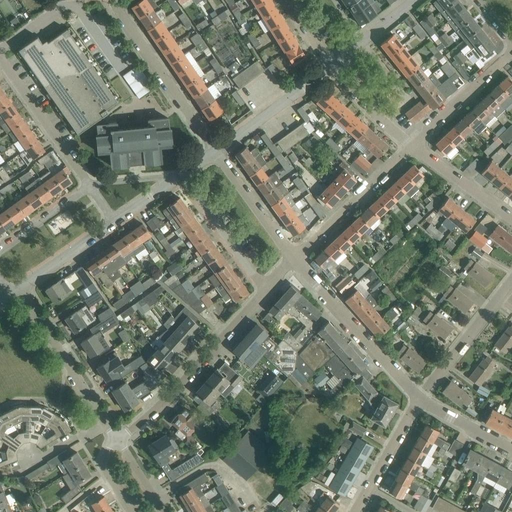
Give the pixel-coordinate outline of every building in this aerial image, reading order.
[(152,9),(150,6),(146,0),(141,0),(132,6),(139,18),(152,9)] [(277,9),(271,0),(265,0),(256,6),(263,18),(277,9)] [(347,6),(353,15),(374,1),(373,0),(356,0),(346,7),(347,7),(347,6)] [(455,0),(438,0),(445,8),(455,0)] [(464,9),(457,0),(455,0),(445,8),(453,18),(464,9)] [(374,1),(353,15),(359,24),(376,13),(370,4),(374,2),(374,1)] [(249,6),(239,11),(235,5),(230,8),(236,18),(241,15),(251,9),(249,6)] [(155,13),(152,9),(139,18),(147,29),(160,20),(160,21),(166,17),(160,9),(155,13)] [(228,9),(217,15),(221,21),(232,14),(228,9)] [(284,21),(277,9),(263,18),(271,29),(284,21)] [(453,18),(447,22),(455,31),(460,27),(472,18),(464,9),(453,18)] [(182,22),(187,19),(183,13),(179,16),(182,22)] [(424,19),(420,13),(415,17),(422,26),(434,16),(431,13),(424,19)] [(217,15),(217,16),(211,20),(214,25),(221,21),(217,15)] [(241,15),(236,18),(240,25),(245,22),(241,15)] [(438,21),(434,16),(422,26),(426,31),(430,37),(434,33),(436,32),(431,26),(438,21)] [(15,28),(20,24),(16,18),(10,22),(15,28)] [(479,27),(472,18),(460,27),(468,36),(476,30),(479,27)] [(187,19),(182,22),(187,28),(192,25),(187,19)] [(201,29),(208,25),(205,19),(198,23),(201,29)] [(160,21),(160,20),(147,29),(155,40),(168,32),(160,21)] [(291,33),(284,21),(271,29),(278,41),(291,33)] [(421,29),(416,24),(412,28),(416,33),(421,29)] [(476,30),(468,36),(463,40),(471,49),(487,37),(479,27),(476,30)] [(172,145),(170,128),(168,128),(167,118),(148,119),(149,126),(117,129),(116,123),(108,123),(103,116),(107,113),(105,110),(117,101),(65,29),(47,43),(45,41),(41,44),(36,37),(18,50),(77,135),(93,124),(98,131),(98,135),(96,135),(98,152),(110,151),(112,167),(129,165),(129,164),(144,162),(144,163),(161,162),(159,146),(172,145)] [(421,29),(416,33),(421,39),(426,35),(421,29)] [(176,43),(168,32),(155,40),(163,52),(176,43)] [(251,41),(256,38),(252,32),(247,35),(251,41)] [(434,33),(430,37),(435,42),(439,39),(441,42),(449,36),(445,32),(438,38),(434,33)] [(197,33),(190,38),(196,46),(198,45),(198,44),(203,41),(197,33)] [(299,44),(291,33),(278,41),(285,53),(299,44)] [(401,45),(399,42),(393,34),(381,44),(389,55),(401,45)] [(444,46),(453,39),(450,35),(449,36),(441,42),(444,46)] [(471,49),(465,54),(468,58),(472,55),(477,60),(479,58),(484,64),(496,53),(492,48),(494,46),(487,37),(471,49)] [(256,38),(251,41),(255,47),(260,44),(256,38)] [(198,44),(198,45),(202,51),(207,48),(203,41),(198,44)] [(183,54),(176,43),(163,52),(171,63),(183,54)] [(285,53),(292,64),(306,56),(299,44),(285,53)] [(410,56),(401,45),(389,55),(398,66),(410,56)] [(434,55),(439,51),(434,45),(429,49),(434,55)] [(462,50),(453,57),(455,60),(452,62),(453,64),(456,61),(465,54),(462,50)] [(439,51),(434,55),(438,61),(443,56),(439,51)] [(191,66),(183,54),(171,63),(178,74),(191,66)] [(468,58),(465,54),(456,61),(459,65),(460,64),(468,58)] [(419,67),(410,56),(398,66),(407,76),(419,67)] [(213,67),(218,64),(214,58),(209,61),(213,67)] [(252,64),(257,70),(259,74),(264,70),(257,60),(257,61),(254,62),(252,64)] [(442,65),(441,66),(445,70),(450,66),(447,61),(442,65)] [(459,65),(456,61),(453,64),(466,81),(471,77),(460,64),(459,65)] [(237,68),(233,63),(229,67),(232,71),(237,68)] [(419,67),(407,76),(415,87),(427,77),(422,71),(427,67),(423,63),(419,67)] [(218,64),(213,67),(218,73),(223,70),(218,64)] [(252,64),(247,68),(254,77),(259,74),(257,70),(252,64)] [(276,79),(280,76),(271,64),(267,67),(276,79)] [(153,88),(138,65),(123,76),(139,98),(153,88)] [(199,77),(191,66),(178,74),(186,86),(199,77)] [(242,71),(246,77),(249,81),(254,77),(247,68),(242,71)] [(442,74),(438,69),(427,77),(415,87),(424,98),(440,84),(436,79),(442,74)] [(242,71),(237,75),(244,85),(249,81),(246,77),(242,71)] [(431,107),(433,109),(464,83),(458,75),(455,72),(451,76),(440,84),(424,98),(427,102),(431,107)] [(237,75),(232,79),(240,88),(244,85),(237,75)] [(511,80),(508,76),(499,85),(511,98),(511,80)] [(207,88),(199,77),(186,86),(194,97),(207,88)] [(511,102),(511,98),(499,85),(490,93),(505,109),(511,102)] [(214,100),(207,88),(194,97),(202,108),(214,100)] [(245,102),(236,90),(232,94),(240,105),(245,102)] [(336,99),(326,90),(316,102),(326,111),(336,99)] [(0,110),(11,103),(4,93),(0,96),(0,110)] [(505,109),(490,93),(481,102),(494,116),(496,117),(505,109)] [(337,120),(347,109),(336,99),(326,111),(337,120)] [(202,108),(210,120),(222,111),(214,100),(202,108)] [(413,123),(416,120),(427,111),(431,107),(427,102),(423,106),(419,102),(406,113),(413,123)] [(481,102),(471,110),(481,120),(480,120),(485,125),(494,116),(481,102)] [(17,112),(11,103),(0,110),(0,112),(6,120),(17,112)] [(309,118),(306,113),(301,107),(297,110),(305,121),(307,120),(309,118)] [(347,129),(357,118),(347,109),(337,120),(347,129)] [(481,120),(471,110),(462,119),(472,129),(477,134),(482,130),(477,124),(480,120),(481,120)] [(17,112),(6,120),(3,123),(9,132),(24,122),(17,112)] [(357,138),(367,127),(357,118),(347,129),(357,138)] [(472,129),(462,119),(453,127),(463,137),(472,129)] [(307,120),(305,121),(302,124),(309,133),(314,129),(307,120)] [(19,139),(31,131),(24,122),(9,132),(9,133),(13,130),(19,139)] [(309,133),(302,124),(297,127),(304,137),(309,133)] [(292,131),(292,132),(299,141),(304,137),(297,127),(292,131)] [(367,147),(378,136),(367,127),(357,138),(367,147)] [(463,137),(453,127),(444,136),(454,146),(463,137)] [(501,134),(505,138),(501,142),(504,145),(511,137),(511,135),(507,129),(501,134)] [(31,131),(19,139),(23,145),(19,147),(22,151),(26,148),(37,140),(31,131)] [(287,134),(287,135),(294,144),(299,141),(292,132),(292,131),(287,134)] [(265,142),(270,139),(265,133),(261,136),(265,142)] [(282,138),(282,139),(289,148),(294,144),(287,135),(287,134),(282,138)] [(378,157),(388,145),(378,136),(367,147),(364,151),(368,154),(371,151),(378,157)] [(444,136),(435,144),(445,154),(454,146),(444,136)] [(331,147),(335,142),(329,137),(325,142),(331,147)] [(282,138),(277,142),(284,151),(289,148),(282,139),(282,138)] [(271,141),(270,139),(265,142),(267,144),(276,156),(280,153),(271,141)] [(22,151),(19,153),(28,165),(33,158),(36,156),(45,150),(37,140),(26,148),(22,151)] [(489,146),(493,150),(498,145),(494,141),(489,146)] [(335,142),(331,147),(341,157),(345,152),(335,142)] [(493,150),(489,146),(483,151),(487,156),(493,150)] [(255,147),(249,152),(246,147),(235,155),(242,165),(259,153),(255,147)] [(50,151),(47,154),(50,158),(43,163),(43,164),(44,163),(47,168),(57,161),(50,151)] [(475,151),(470,156),(468,153),(464,155),(471,163),(474,167),(483,159),(475,151)] [(288,156),(293,162),(298,159),(293,152),(288,156)] [(260,167),(266,163),(259,153),(242,165),(249,175),(260,167)] [(283,166),(287,163),(280,153),(276,156),(283,166)] [(47,154),(42,157),(38,160),(41,165),(43,164),(43,163),(50,158),(47,154)] [(363,158),(360,155),(355,161),(359,165),(356,169),(361,174),(370,165),(363,158)] [(307,168),(312,162),(308,157),(302,163),(307,168)] [(359,165),(355,161),(354,160),(351,164),(356,169),(359,165)] [(491,161),(481,173),(487,178),(488,177),(491,180),(500,168),(491,161)] [(287,163),(283,166),(287,172),(292,169),(287,163)] [(474,167),(471,163),(466,168),(469,172),(474,167)] [(356,180),(351,175),(354,172),(347,165),(335,178),(347,189),(356,180)] [(423,175),(414,165),(405,173),(414,183),(423,175)] [(0,175),(5,182),(10,178),(2,166),(0,167),(0,175)] [(267,177),(260,167),(249,175),(257,185),(267,177)] [(499,188),(509,176),(500,168),(491,180),(494,182),(493,183),(499,188)] [(62,169),(53,176),(52,176),(61,189),(71,182),(62,169)] [(27,179),(32,176),(28,171),(24,175),(27,179)] [(49,171),(40,178),(43,183),(52,196),(61,189),(52,176),(53,176),(49,171)] [(282,182),(274,172),(267,177),(257,185),(264,195),(275,187),(282,182)] [(511,172),(509,176),(499,188),(505,193),(506,192),(509,195),(511,190),(511,172)] [(414,183),(405,173),(396,182),(405,192),(405,191),(410,197),(419,188),(414,183)] [(39,177),(35,181),(30,184),(42,203),(52,196),(43,183),(40,178),(39,177)] [(297,186),(302,183),(297,177),(292,180),(297,186)] [(347,189),(335,178),(327,187),(336,195),(339,198),(347,189)] [(264,195),(271,205),(282,197),(289,192),(282,182),(275,187),(264,195)] [(396,200),(401,205),(410,197),(405,191),(405,192),(396,182),(387,190),(396,200)] [(302,183),(297,186),(301,192),(306,189),(302,183)] [(42,203),(30,184),(25,187),(29,193),(24,197),(33,209),(42,203)] [(339,198),(336,195),(327,187),(316,198),(323,206),(326,202),(330,207),(339,198)] [(396,200),(387,190),(378,199),(387,209),(396,200)] [(282,197),(271,205),(279,215),(290,207),(295,203),(292,199),(293,198),(289,192),(282,197)] [(309,193),(304,196),(308,202),(313,198),(309,193)] [(435,205),(440,200),(433,193),(428,197),(435,205)] [(33,209),(24,197),(15,204),(24,216),(33,209)] [(428,198),(430,201),(425,206),(429,211),(435,205),(428,197),(428,198)] [(448,197),(446,200),(437,210),(447,217),(457,205),(448,197)] [(187,207),(180,198),(162,210),(169,220),(187,207)] [(378,199),(368,208),(377,218),(378,217),(387,209),(378,199)] [(295,203),(290,207),(279,215),(286,225),(297,217),(302,213),(295,203)] [(316,203),(312,206),(316,212),(320,208),(318,206),(316,203)] [(24,216),(15,204),(5,210),(14,223),(24,216)] [(456,225),(466,212),(457,205),(447,217),(456,225)] [(0,209),(0,222),(5,230),(14,223),(5,210),(3,207),(0,209)] [(176,229),(193,217),(187,207),(169,220),(176,229)] [(377,218),(368,208),(359,216),(373,230),(382,221),(378,217),(377,218)] [(465,233),(476,220),(466,212),(456,225),(465,233)] [(297,217),(286,225),(293,235),(304,227),(300,222),(305,218),(302,213),(297,217)] [(413,218),(417,222),(422,217),(418,213),(413,218)] [(157,228),(162,224),(155,215),(151,219),(154,223),(157,228)] [(373,230),(359,216),(351,224),(360,234),(364,239),(373,230)] [(188,235),(200,226),(193,217),(176,229),(175,230),(181,240),(188,235)] [(417,222),(413,218),(407,223),(411,228),(417,222)] [(481,235),(487,228),(480,222),(474,230),(475,231),(469,238),(480,247),(488,254),(492,248),(484,242),(486,239),(481,235)] [(142,224),(132,231),(140,242),(141,242),(151,235),(148,232),(142,224)] [(360,234),(351,224),(342,233),(351,243),(360,234)] [(432,235),(437,229),(430,224),(425,229),(432,235)] [(194,245),(207,236),(200,226),(188,235),(194,245)] [(511,253),(511,251),(511,236),(497,226),(490,236),(511,253)] [(432,235),(439,241),(444,235),(437,229),(432,235)] [(405,233),(404,234),(400,230),(394,235),(401,242),(408,236),(405,233)] [(140,242),(132,231),(123,237),(135,256),(145,249),(141,242),(140,242)] [(342,233),(333,241),(342,251),(351,243),(342,233)] [(401,242),(394,235),(389,240),(396,248),(401,242)] [(207,236),(194,245),(198,249),(194,252),(198,256),(214,245),(207,236)] [(135,256),(123,237),(113,244),(126,263),(135,256)] [(450,250),(455,245),(449,239),(444,245),(450,250)] [(323,250),(326,253),(333,260),(334,261),(337,265),(347,256),(342,251),(333,241),(323,250)] [(172,247),(168,242),(163,246),(166,250),(167,251),(172,247)] [(126,263),(113,244),(103,251),(116,269),(126,263)] [(208,263),(221,254),(214,245),(198,256),(196,257),(199,262),(204,259),(208,263)] [(432,246),(429,250),(436,256),(439,253),(432,246)] [(170,262),(177,257),(174,253),(175,251),(172,247),(167,251),(166,250),(163,253),(170,262)] [(377,252),(381,256),(386,251),(382,247),(377,252)] [(479,260),(483,253),(475,247),(470,254),(479,260)] [(158,256),(161,254),(157,248),(148,254),(155,263),(160,259),(158,256)] [(315,259),(317,262),(324,268),(322,270),(332,282),(337,278),(331,271),(337,265),(334,261),(333,260),(326,253),(323,250),(315,259)] [(116,269),(103,251),(94,257),(107,276),(116,269)] [(381,256),(377,252),(371,257),(375,262),(381,256)] [(227,264),(221,254),(208,263),(214,273),(222,267),(227,264)] [(95,279),(99,277),(106,288),(112,283),(107,276),(94,257),(85,264),(95,279)] [(474,264),(470,261),(466,266),(464,268),(468,272),(467,272),(477,280),(485,286),(493,276),(490,274),(485,270),(475,262),(474,264)] [(172,276),(174,274),(179,270),(174,263),(167,268),(172,276)] [(441,265),(441,266),(436,263),(432,269),(446,279),(451,272),(441,265)] [(227,264),(222,267),(214,273),(208,278),(215,287),(234,273),(227,264)] [(359,269),(363,274),(368,268),(364,264),(359,269)] [(88,287),(93,283),(81,266),(76,270),(88,287)] [(363,274),(359,269),(353,274),(358,279),(363,274)] [(154,283),(160,279),(163,274),(160,270),(150,277),(154,283)] [(222,296),(241,282),(234,273),(215,287),(218,292),(222,296)] [(167,286),(177,278),(174,274),(172,276),(163,282),(167,286)] [(354,281),(349,276),(337,288),(341,292),(354,281)] [(140,284),(144,290),(154,283),(150,277),(140,284)] [(63,278),(46,290),(54,302),(71,290),(63,278)] [(376,289),(381,284),(377,279),(372,284),(376,289)] [(236,301),(248,292),(241,282),(222,296),(225,301),(232,296),(236,301)] [(181,297),(187,292),(181,283),(172,289),(181,297)] [(144,290),(140,284),(133,289),(137,294),(144,290)] [(156,296),(165,289),(161,285),(152,291),(156,296)] [(287,309),(305,326),(295,338),(288,331),(281,338),(289,345),(296,352),(303,345),(302,344),(319,326),(314,322),(321,313),(291,286),(269,310),(278,319),(287,309)] [(356,306),(365,299),(354,286),(347,293),(349,296),(345,300),(353,309),(356,306)] [(386,296),(391,292),(386,286),(381,290),(386,296)] [(453,290),(449,286),(442,294),(464,312),(472,302),(464,296),(455,288),(453,290)] [(131,289),(121,296),(122,297),(126,302),(135,296),(131,289)] [(192,290),(187,293),(187,292),(181,297),(189,305),(198,299),(192,290)] [(84,300),(89,306),(102,298),(97,291),(84,300)] [(156,296),(152,291),(143,298),(147,302),(146,303),(149,306),(159,300),(156,296)] [(391,292),(386,296),(391,302),(396,298),(391,292)] [(373,308),(378,303),(370,294),(365,299),(356,306),(353,309),(361,318),(364,315),(373,308)] [(125,303),(121,298),(112,304),(116,309),(125,303)] [(147,302),(143,298),(138,301),(142,306),(146,303),(147,302)] [(207,307),(200,298),(198,299),(189,305),(198,313),(207,307)] [(75,312),(65,318),(75,332),(84,325),(85,327),(95,319),(85,305),(75,312)] [(129,315),(134,311),(131,306),(125,310),(129,315)] [(174,318),(176,321),(176,322),(192,336),(196,331),(200,327),(195,322),(198,318),(185,306),(174,318)] [(207,307),(198,313),(213,325),(218,320),(208,306),(207,307)] [(373,325),(381,317),(373,308),(364,315),(361,318),(369,328),(373,325)] [(416,318),(421,311),(417,308),(406,321),(415,327),(419,322),(416,318)] [(116,316),(119,321),(129,315),(125,310),(116,316)] [(422,320),(427,323),(426,324),(444,338),(452,328),(444,322),(434,314),(433,315),(429,312),(422,320)] [(120,322),(119,321),(116,316),(114,313),(90,329),(93,334),(81,342),(90,356),(98,351),(100,354),(111,347),(102,334),(120,322)] [(385,336),(392,330),(381,317),(373,325),(369,328),(378,337),(382,333),(385,336)] [(310,339),(299,354),(296,352),(294,369),(306,380),(324,364),(337,352),(347,343),(328,321),(321,328),(318,329),(317,331),(310,339)] [(164,326),(167,329),(170,334),(171,334),(184,345),(192,336),(176,322),(171,327),(168,324),(164,326)] [(280,369),(288,377),(294,369),(296,352),(289,345),(284,351),(266,334),(267,333),(257,324),(233,350),(240,357),(249,365),(265,348),(270,352),(266,358),(280,369)] [(403,336),(410,329),(405,324),(398,331),(403,336)] [(511,325),(510,328),(509,327),(495,344),(503,351),(505,352),(511,342),(511,325)] [(171,334),(170,334),(167,329),(158,336),(163,343),(176,354),(184,345),(171,334)] [(155,343),(152,346),(156,351),(168,362),(176,354),(163,343),(159,347),(155,343)] [(367,364),(347,343),(337,352),(324,364),(340,380),(324,395),(328,399),(350,379),(364,367),(367,364)] [(401,358),(418,371),(425,361),(417,355),(408,348),(407,349),(403,345),(399,351),(403,355),(401,358)] [(168,362),(156,351),(149,359),(161,371),(168,362)] [(106,380),(116,374),(112,368),(120,362),(116,355),(108,361),(98,367),(106,380)] [(487,357),(484,361),(482,360),(469,377),(478,385),(492,368),(496,363),(487,357)] [(136,368),(139,366),(136,360),(125,367),(129,373),(136,368)] [(145,362),(139,366),(136,368),(144,381),(135,386),(132,382),(129,381),(125,383),(113,390),(125,410),(128,407),(129,408),(131,407),(130,406),(137,401),(136,399),(159,384),(145,362)] [(242,378),(225,362),(217,371),(216,369),(206,381),(219,392),(218,392),(221,395),(224,398),(242,378)] [(364,367),(350,379),(354,384),(368,399),(376,391),(366,380),(372,375),(364,367)] [(267,378),(256,390),(260,393),(268,400),(269,399),(277,389),(284,381),(273,371),(267,378)] [(196,392),(200,395),(203,399),(198,404),(209,414),(215,408),(217,409),(219,408),(220,405),(219,403),(213,398),(218,392),(219,392),(206,381),(196,392)] [(443,392),(460,405),(462,402),(467,405),(471,399),(467,396),(468,395),(450,382),(443,392)] [(490,390),(480,385),(477,392),(486,397),(490,390)] [(370,401),(372,399),(379,403),(370,418),(384,426),(397,403),(383,395),(383,396),(376,392),(376,391),(368,399),(370,401)] [(260,393),(256,398),(264,404),(268,400),(260,393)] [(19,405),(17,406),(7,412),(14,425),(22,421),(26,421),(25,432),(19,434),(23,443),(30,442),(30,432),(30,406),(19,406),(19,405)] [(44,407),(42,406),(30,406),(30,432),(34,432),(34,421),(39,421),(46,425),(53,412),(44,407)] [(488,407),(484,415),(487,417),(484,423),(495,429),(503,415),(496,411),(492,409),(488,407)] [(181,413),(177,413),(170,421),(178,429),(174,433),(189,447),(191,448),(196,443),(194,439),(191,436),(194,431),(194,424),(197,420),(192,415),(185,409),(181,413)] [(511,414),(505,411),(503,415),(495,429),(506,434),(511,423),(511,414)] [(0,434),(11,442),(19,447),(23,443),(19,434),(13,438),(4,432),(7,428),(14,425),(7,412),(0,415),(0,434)] [(46,425),(53,430),(56,433),(46,439),(41,434),(36,443),(40,448),(71,429),(65,420),(65,419),(64,418),(63,418),(53,412),(46,425)] [(346,422),(342,428),(347,431),(348,428),(363,437),(367,429),(353,421),(350,424),(346,422)] [(426,424),(420,435),(424,437),(425,438),(432,442),(441,447),(446,450),(450,444),(436,436),(438,431),(426,424)] [(267,456),(257,448),(261,443),(248,431),(223,459),(246,479),(267,456)] [(0,439),(8,445),(11,442),(0,434),(0,439)] [(151,449),(161,465),(166,461),(168,460),(165,455),(174,449),(168,440),(165,435),(148,445),(151,449)] [(432,442),(425,438),(424,437),(420,435),(414,446),(417,448),(426,453),(432,442)] [(340,444),(348,449),(352,443),(345,437),(340,444)] [(373,446),(364,441),(357,438),(350,450),(364,458),(367,453),(368,454),(373,446)] [(456,456),(463,444),(454,439),(447,451),(456,456)] [(431,464),(434,458),(426,453),(417,448),(414,446),(407,458),(411,460),(419,465),(428,469),(431,464)] [(446,450),(441,447),(436,456),(441,459),(446,450)] [(470,449),(468,454),(465,458),(462,463),(473,469),(480,455),(470,449)] [(362,463),(364,458),(350,450),(343,462),(358,471),(363,463),(362,463)] [(0,466),(18,460),(17,453),(6,452),(7,459),(0,461),(0,466)] [(63,460),(70,471),(83,463),(77,452),(69,457),(63,460)] [(47,461),(47,462),(50,467),(50,468),(61,461),(57,455),(47,461)] [(477,471),(477,478),(475,482),(471,491),(475,493),(479,484),(480,484),(485,475),(484,475),(492,461),(480,455),(473,469),(477,471)] [(413,475),(419,465),(411,460),(407,458),(401,468),(405,470),(413,475)] [(503,467),(492,461),(484,475),(485,475),(496,481),(503,467)] [(50,467),(47,462),(38,468),(40,472),(50,467)] [(170,481),(192,467),(190,465),(184,462),(172,470),(166,473),(170,481)] [(354,478),(358,471),(343,462),(336,474),(347,480),(350,482),(353,478),(354,478)] [(90,474),(83,463),(70,471),(64,475),(67,479),(73,476),(77,482),(90,474)] [(428,469),(434,473),(437,467),(431,464),(428,469)] [(508,487),(511,478),(511,471),(503,467),(496,481),(508,487)] [(405,470),(401,468),(395,480),(399,482),(407,487),(415,491),(421,494),(432,501),(438,489),(434,488),(431,494),(418,486),(419,485),(410,480),(413,475),(405,470)] [(455,482),(461,471),(454,468),(448,479),(455,482)] [(434,473),(428,469),(425,475),(431,478),(434,473)] [(204,473),(188,483),(191,488),(179,495),(185,505),(203,494),(198,486),(209,479),(204,473)] [(350,482),(347,480),(336,474),(329,487),(344,495),(349,488),(348,487),(350,482)] [(17,478),(20,486),(27,484),(24,476),(17,478)] [(399,482),(395,480),(388,491),(392,493),(397,496),(400,498),(407,487),(399,482)] [(0,482),(0,508),(9,504),(3,491),(0,482)] [(223,482),(218,485),(221,490),(217,492),(221,497),(229,492),(223,482)] [(480,496),(484,487),(480,484),(479,484),(475,493),(480,496)] [(67,493),(68,495),(71,498),(71,499),(81,491),(77,485),(76,485),(72,488),(67,493)] [(412,497),(418,499),(413,507),(421,511),(425,511),(432,501),(421,494),(415,491),(412,497)] [(235,502),(234,500),(229,492),(221,497),(227,507),(235,502)] [(328,496),(323,492),(315,501),(321,505),(320,506),(327,511),(332,511),(339,504),(331,498),(329,495),(328,496)] [(34,493),(32,499),(35,504),(40,506),(41,501),(39,495),(34,493)] [(189,511),(196,511),(209,504),(203,494),(185,505),(189,511)] [(104,496),(100,499),(91,504),(95,511),(100,511),(106,509),(110,506),(104,496)] [(285,497),(279,505),(285,509),(288,511),(289,511),(293,508),(291,501),(285,497)] [(438,511),(444,500),(438,497),(433,508),(438,511)] [(304,510),(304,509),(308,504),(303,500),(299,505),(304,510)] [(438,511),(440,511),(443,511),(449,503),(444,500),(438,511)] [(241,511),(235,502),(227,507),(229,511),(241,511)] [(485,502),(479,511),(501,511),(502,511),(505,506),(502,504),(500,505),(498,509),(485,502)] [(443,511),(450,511),(454,505),(449,503),(443,511)]
